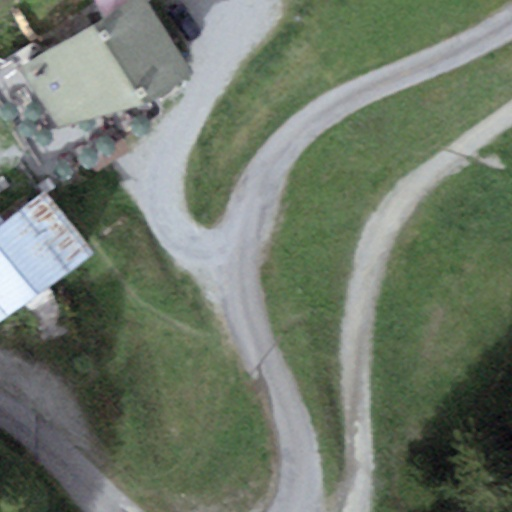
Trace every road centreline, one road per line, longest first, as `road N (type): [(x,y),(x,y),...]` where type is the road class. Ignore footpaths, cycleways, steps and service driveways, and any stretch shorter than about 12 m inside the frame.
road 1 (track): [(511,16),(464,53),(313,115),(248,202),(242,314),(304,471),(294,511)]
road 2 (track): [(339,511),(362,494),(359,323),(378,226),(455,150),(511,112)]
road 3 (track): [(101,511),(0,409)]
